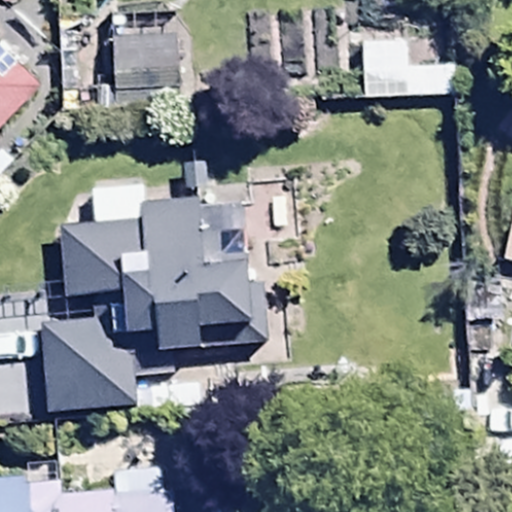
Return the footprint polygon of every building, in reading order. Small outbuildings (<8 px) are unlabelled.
[(173,36),(118,36),(119,122),(174,121),(173,36)] [(364,55),(365,117),(456,115),(456,83),(411,83),(410,55),(364,55)] [(0,160),(51,111),(0,58),(0,160)] [(152,202),(100,203),(101,245),(68,246),(69,314),(140,314),(140,359),(170,359),(171,370),(255,370),(255,353),(269,353),(268,285),(216,285),(216,220),(152,220),(152,202)] [(129,336),(47,339),(51,428),(132,424),(129,336)] [(0,511),(181,511),(181,505),(167,505),(166,471),(119,471),(119,511),(66,511),(66,496),(44,496),(43,492),(0,491),(0,511)]
